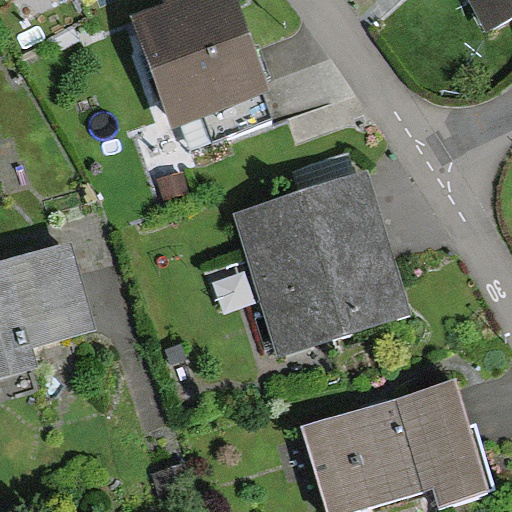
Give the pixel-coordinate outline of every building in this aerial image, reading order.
[(260,96),(223,0),(155,0),(120,13),(165,132),(260,96)] [(511,19),(511,0),(466,0),(484,35),(511,19)] [(401,311),(360,183),(246,220),(288,348),(401,311)] [(0,371),(31,363),(26,344),(87,327),(65,250),(0,268),(0,371)] [(331,511),(346,511),(434,485),(441,506),(488,492),(455,386),(307,433),(331,511)]
